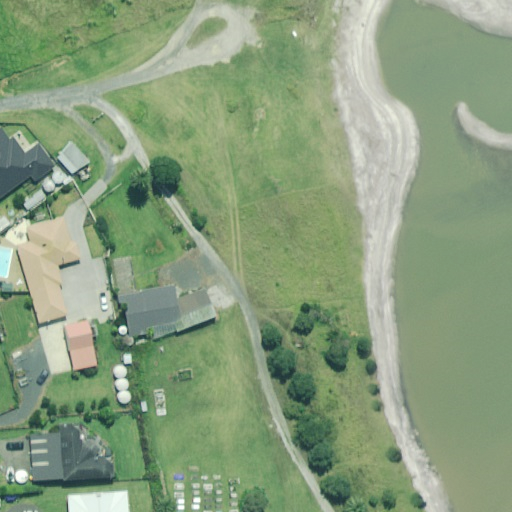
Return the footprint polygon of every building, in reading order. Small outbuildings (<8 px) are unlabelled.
[(283,61),(282,71),(301,72),(301,62),(283,61)] [(15,137),(12,139),(3,128),(0,130),(0,199),(32,176),(36,181),(56,165),(39,143),(27,152),(15,137)] [(76,176),(92,160),(74,142),(58,157),(76,176)] [(43,191),(44,192),(45,192),(46,193),(47,193),(48,193),(50,193),(51,193),(52,192),(53,191),(53,190),(54,189),(54,188),(55,187),(55,186),(55,185),(54,184),(54,183),(56,184),(57,184),(58,184),(59,184),(60,184),(61,183),(62,182),(63,181),(64,181),(64,179),(64,178),(64,177),(64,176),(64,175),(63,174),(62,173),(62,172),(61,171),(60,171),(58,171),(57,171),(56,171),(55,171),(54,172),(53,172),(52,173),(52,174),(51,175),(51,177),(51,178),(51,179),(51,180),(52,181),(51,180),(50,180),(49,180),(48,180),(47,180),(45,180),(44,181),(43,181),(43,182),(42,183),(42,184),(41,186),(41,187),(41,188),(42,189),(42,190),(43,191)] [(78,241),(74,242),(67,217),(28,228),(32,242),(19,246),(40,323),(69,315),(61,285),(65,284),(60,265),(83,259),(78,241)] [(209,289),(180,298),(175,282),(121,299),(133,337),(155,330),(157,337),(218,318),(209,289)] [(74,370),(98,366),(92,321),(67,325),(74,370)] [(126,391),(127,390),(128,389),(129,388),(129,386),(129,385),(129,384),(129,383),(128,382),(128,381),(127,380),(126,379),(125,379),(124,378),(125,378),(125,377),(126,376),(127,375),(127,374),(127,373),(127,371),(127,370),(126,369),(126,368),(125,367),(124,366),(123,366),(122,366),(120,365),(119,365),(118,366),(117,366),(116,367),(115,368),(114,369),(114,370),(113,371),(113,372),(113,373),(114,375),(114,376),(115,377),(115,378),(116,378),(118,379),(117,380),(116,381),(116,382),(115,383),(115,385),(115,386),(115,387),(116,388),(116,389),(117,390),(118,391),(119,391),(120,392),(119,393),(118,394),(118,395),(117,396),(117,397),(117,399),(117,400),(118,401),(119,402),(119,403),(120,404),(121,404),(123,404),(124,405),(125,405),(126,404),(127,404),(128,403),(129,402),(130,401),(131,400),(131,399),(131,398),(131,397),(131,395),(130,394),(130,393),(129,392),(128,392),(127,391),(126,391)] [(168,416),(166,389),(156,390),(157,417),(168,416)] [(68,478),(68,480),(119,477),(118,463),(115,463),(109,456),(100,456),(105,450),(93,440),(88,446),(87,438),(85,439),(85,431),(78,426),(78,423),(64,424),(65,433),(35,435),(38,480),(68,478)] [(72,511),(134,511),(133,491),(71,496),(72,511)]
